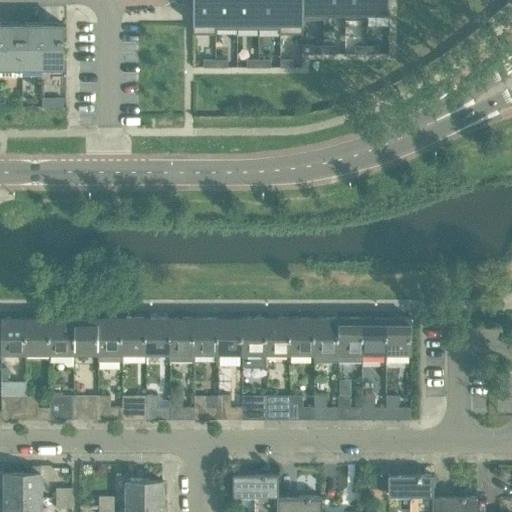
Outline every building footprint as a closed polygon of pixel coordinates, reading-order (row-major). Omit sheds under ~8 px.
[(191,0),(192,23),(215,23),(214,0),(191,0)] [(236,23),(236,0),(214,0),(215,23),(236,23)] [(258,23),(257,0),(236,0),(236,23),(258,23)] [(279,23),(279,0),(257,0),(258,23),(279,23)] [(301,13),(300,0),(279,0),(279,23),(302,23),(302,13),(301,13)] [(322,0),(300,0),(301,13),(302,13),(323,13),(322,0)] [(344,13),(344,0),(322,0),(323,13),(344,13)] [(366,13),(365,0),(344,0),(344,13),(366,13)] [(388,13),(388,0),(365,0),(366,13),(388,13)] [(0,67),(20,67),(20,23),(0,23),(0,67)] [(40,67),(40,23),(20,23),(20,67),(40,67)] [(61,67),(62,23),(40,23),(40,67),(61,67)] [(301,43),(301,53),(313,53),(313,43),(301,43)] [(344,43),(332,43),(332,53),(344,53),(344,43)] [(356,53),(356,43),(344,43),(344,53),(356,53)] [(388,43),(376,43),(376,53),(388,53),(388,43)] [(192,57),(192,67),(204,67),(204,57),(192,57)] [(224,57),(224,67),(236,67),(236,57),(224,57)] [(248,67),(248,57),(236,57),(236,67),(248,67)] [(278,57),(266,57),(266,67),(278,67),(278,57)] [(290,57),(278,57),(278,67),(290,67),(290,57)] [(0,352),(24,353),(24,317),(1,317),(0,349),(0,352)] [(49,353),(48,317),(24,317),(24,353),(49,353)] [(72,353),(73,317),(48,317),(49,353),(72,353)] [(97,353),(97,317),(73,317),(72,353),(97,353)] [(121,353),(121,317),(97,317),(97,353),(97,361),(121,361),(121,353)] [(145,353),(145,317),(121,317),(121,353),(145,353)] [(168,352),(169,317),(145,317),(145,353),(168,352)] [(192,361),(192,353),(192,317),(169,317),(168,352),(168,361),(192,361)] [(216,353),(216,317),(192,317),(192,353),(216,353)] [(241,353),(240,317),(216,317),(216,353),(241,353)] [(265,353),(264,317),(240,317),(241,353),(265,353)] [(288,353),(288,317),(264,317),(265,353),(288,353)] [(312,352),(313,317),(288,317),(288,353),(312,352)] [(337,361),(337,317),(313,317),(312,352),(312,361),(337,361)] [(361,361),(360,317),(337,317),(337,361),(361,361)] [(385,353),(385,317),(360,317),(361,361),(361,353),(385,353)] [(409,353),(410,317),(385,317),(385,353),(409,353)] [(0,418),(24,419),(24,406),(13,407),(12,395),(0,394),(0,418)] [(48,419),(48,407),(37,406),(37,395),(24,395),(24,406),(24,419),(48,419)] [(72,419),(72,406),(61,406),(61,395),(48,395),(48,407),(48,419),(72,419)] [(96,419),(97,406),(85,407),(85,395),(72,395),(72,406),(72,419),(96,419)] [(121,419),(121,406),(109,407),(109,395),(97,395),(97,406),(96,419),(121,419)] [(144,419),(144,407),(133,407),(133,395),(120,395),(121,406),(121,419),(144,419)] [(168,419),(168,407),(157,407),(157,395),(145,395),(144,407),(144,419),(168,419)] [(192,419),(192,407),(181,407),(181,395),(169,395),(168,407),(168,419),(192,419)] [(217,419),(216,407),(205,407),(205,395),(193,395),(192,407),(192,419),(217,419)] [(240,419),(240,406),(229,407),(229,395),(216,395),(216,407),(217,419),(240,419)] [(264,419),(264,407),(253,407),(253,395),(240,395),(240,406),(240,419),(264,419)] [(288,419),(288,407),(277,407),(277,395),(264,395),(264,406),(264,407),(264,419),(288,419)] [(313,419),(312,406),(301,407),(301,395),(288,395),(288,407),(288,419),(313,419)] [(337,419),(336,407),(325,406),(325,395),(312,395),(312,406),(313,419),(337,419)] [(361,419),(361,407),(349,406),(349,395),(337,395),(336,407),(337,419),(361,419)] [(384,419),(385,407),(373,406),(373,395),(360,395),(361,407),(361,419),(384,419)] [(409,419),(409,407),(397,407),(397,395),(385,395),(385,407),(384,419),(409,419)] [(40,498),(40,473),(4,473),(4,498),(40,498)] [(276,511),(276,496),(276,474),(232,474),(231,497),(253,497),(253,511),(276,511)] [(432,495),(432,474),(409,474),(387,474),(387,497),(409,498),(409,511),(431,511),(432,495)] [(161,506),(161,481),(125,481),(125,506),(161,506)] [(70,498),(70,488),(55,488),(55,498),(70,498)] [(476,511),(476,496),(453,496),(432,495),(431,511),(476,511)] [(113,506),(113,496),(98,496),(98,506),(113,506)] [(320,511),(321,496),(276,496),(276,511),(320,511)] [(39,511),(40,498),(4,498),(3,511),(39,511)] [(70,508),(70,498),(55,498),(55,508),(70,508)]
